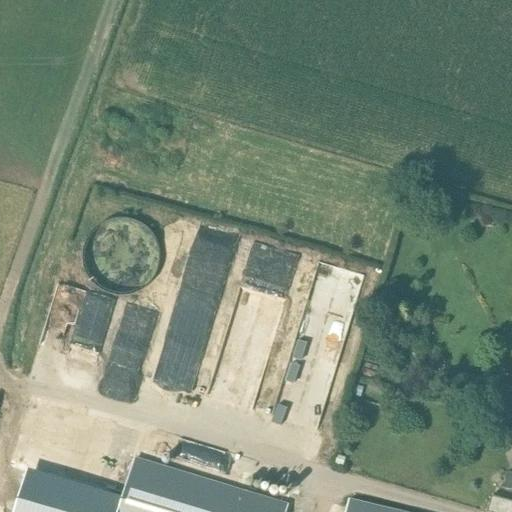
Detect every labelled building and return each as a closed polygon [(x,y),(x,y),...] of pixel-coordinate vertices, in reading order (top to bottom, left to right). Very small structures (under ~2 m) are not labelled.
[(495,401),(501,377),(485,373),(478,397),(495,401)] [(511,387),(502,385),(496,413),(511,416),(511,387)] [(368,414),(358,412),(356,419),(366,422),(368,414)] [(501,442),(511,444),(511,423),(504,422),(501,442)] [(41,511),(61,452),(27,441),(20,462),(31,466),(28,474),(25,483),(34,486),(30,497),(26,496),(20,511),(41,511)] [(286,511),(288,505),(271,499),(134,459),(118,511),(286,511)] [(488,511),(511,511),(511,501),(493,496),(488,511)] [(346,511),(396,511),(349,501),(346,511)]
